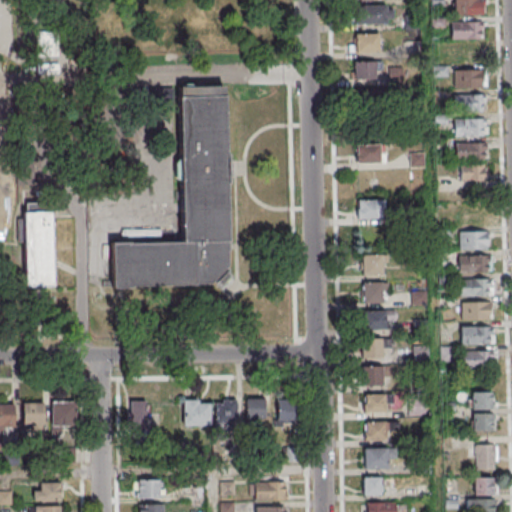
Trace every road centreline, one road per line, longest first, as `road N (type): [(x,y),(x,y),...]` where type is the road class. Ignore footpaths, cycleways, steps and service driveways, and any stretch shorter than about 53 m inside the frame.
road 1 (residential): [(325,511),(311,0)]
road 2 (residential): [(322,353),(0,356)]
road 3 (residential): [(104,511),(103,356)]
